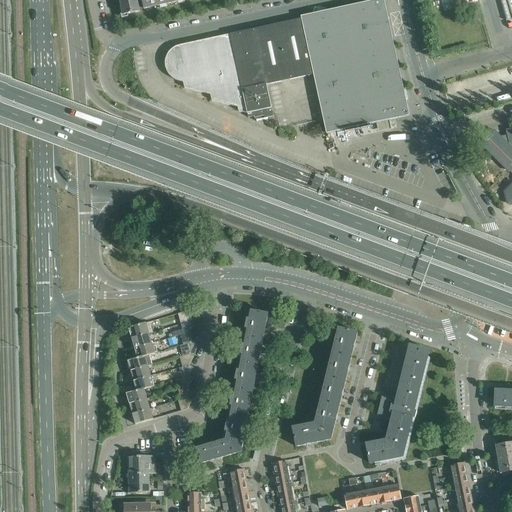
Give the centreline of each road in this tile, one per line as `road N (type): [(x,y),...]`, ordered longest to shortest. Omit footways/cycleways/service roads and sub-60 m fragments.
road 1 (motorway): [(0,111),(511,302)]
road 2 (motorway): [(511,278),(0,89)]
road 3 (motorway): [(139,193),(511,323)]
road 4 (motorway): [(511,257),(251,159)]
road 5 (residential): [(266,511),(258,474),(310,288)]
road 6 (residential): [(118,43),(327,0)]
road 7 (unclassified): [(455,328),(491,232),(442,133)]
road 8 (motorway): [(251,159),(111,91),(104,75),(118,43)]
road 9 (motorway): [(251,159),(114,112),(77,67)]
road 10 (primary): [(43,319),(50,511)]
road 11 (residential): [(487,511),(474,410),(481,341)]
road 12 (residential): [(168,424),(189,419),(201,401),(219,278)]
road 13 (primary): [(39,0),(39,145)]
road 14 (residential): [(349,454),(380,313)]
road 15 (unclassified): [(442,133),(404,0)]
road 16 (residential): [(96,511),(108,443),(168,424)]
road 17 (primary): [(84,192),(77,67)]
